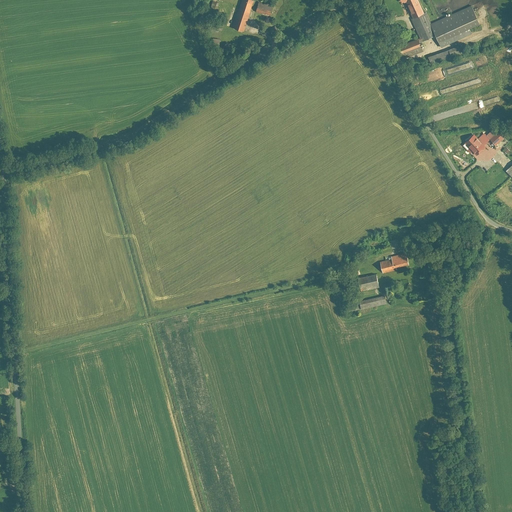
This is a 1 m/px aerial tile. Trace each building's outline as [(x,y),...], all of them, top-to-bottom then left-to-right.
[(242,0),(233,29),(244,32),(255,0),(242,0)] [(400,0),(403,7),(407,5),(422,42),(436,37),(440,48),(482,32),(473,9),(432,25),(422,0),(400,0)] [(213,2),(208,16),(216,19),(221,6),(213,2)] [(259,3),(256,12),(272,16),(274,7),(259,3)] [(275,27),(270,32),(275,37),(280,33),(275,27)] [(402,47),(405,55),(423,49),(420,41),(402,47)] [(432,57),(434,65),(463,56),(461,48),(432,57)] [(485,134),(479,140),(476,136),(467,145),(480,159),(489,151),(495,145),(496,146),(505,137),(499,131),(489,140),(487,138),(488,137),(485,134)] [(511,177),(499,164),(479,183),(493,198),(511,179),(511,177)] [(398,271),(397,268),(408,266),(406,254),(392,256),(393,259),(382,261),(384,273),(398,271)] [(360,278),(363,291),(379,288),(377,275),(360,278)] [(345,305),(347,313),(387,305),(385,296),(345,305)]
